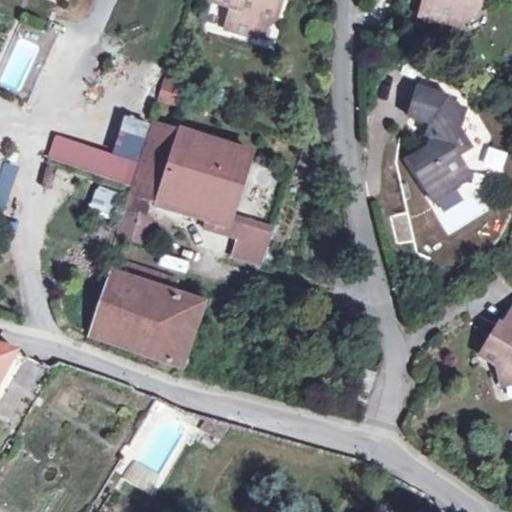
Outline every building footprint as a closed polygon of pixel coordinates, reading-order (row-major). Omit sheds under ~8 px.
[(233,8),(227,29),(255,36),(262,16),(275,20),(281,0),(212,0),(213,1),(233,8)] [(457,26),(471,19),(475,0),(424,0),(420,16),(457,26)] [(179,84),(163,79),(156,100),(172,105),(179,84)] [(459,158),(472,149),(460,129),(466,111),(446,104),(448,97),(418,88),(410,116),(429,123),(426,135),(430,136),(426,150),(409,160),(435,203),(459,189),(458,188),(471,179),(464,166),(459,158)] [(208,217),(229,222),(250,155),(155,125),(135,191),(157,197),(156,201),(208,217)] [(112,158),(132,166),(140,148),(119,140),(112,158)] [(72,143),(65,161),(126,184),(132,166),(112,158),(72,143)] [(477,157),(472,149),(459,158),(464,166),(477,157)] [(0,168),(0,199),(6,201),(17,166),(2,162),(0,168)] [(88,212),(110,218),(117,192),(95,186),(88,212)] [(122,226),(120,225),(116,236),(142,244),(149,219),(142,217),(143,214),(146,203),(130,199),(127,208),(122,226)] [(229,222),(208,217),(204,229),(239,240),(243,227),(229,222)] [(272,236),(243,227),(239,240),(234,258),(260,266),(272,236)] [(132,266),(128,279),(168,293),(173,279),(132,266)] [(168,293),(128,279),(112,274),(92,335),(180,365),(202,304),(168,293)] [(511,311),(496,336),(499,338),(496,342),(493,341),(491,339),(481,355),(498,365),(501,379),(511,376),(511,311)] [(0,378),(16,350),(11,349),(0,345),(0,378)] [(359,390),(369,393),(375,373),(365,370),(359,390)]
